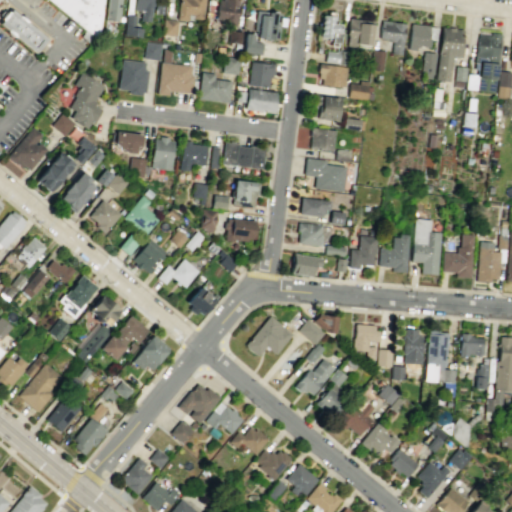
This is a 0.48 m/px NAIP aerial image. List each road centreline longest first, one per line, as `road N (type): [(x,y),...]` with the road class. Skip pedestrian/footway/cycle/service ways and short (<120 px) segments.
road 1 (residential): [(256,286),(267,273),(300,0)]
road 2 (residential): [(81,491),(256,286)]
road 3 (residential): [(0,178),(198,348)]
road 4 (residential): [(396,511),(198,348)]
road 5 (residential): [(511,306),(256,286)]
road 6 (residential): [(285,131),(117,111)]
